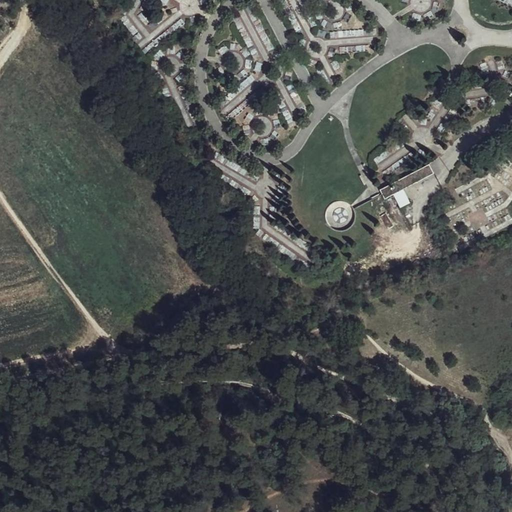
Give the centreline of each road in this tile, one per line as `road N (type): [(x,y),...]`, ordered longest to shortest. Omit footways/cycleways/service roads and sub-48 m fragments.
road 1 (track): [(0,376),(115,353),(285,348),(477,421),(508,451),(509,511)]
road 2 (track): [(115,353),(0,187)]
